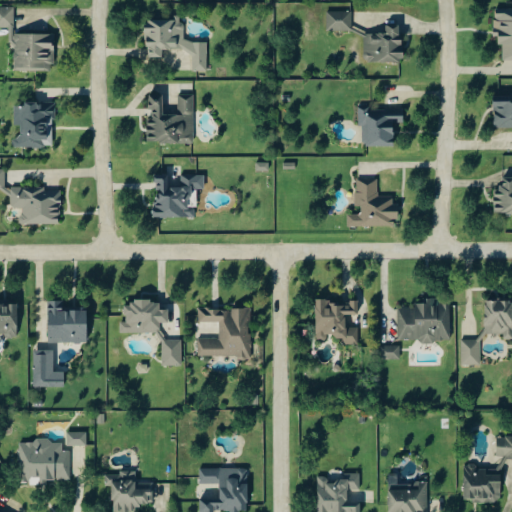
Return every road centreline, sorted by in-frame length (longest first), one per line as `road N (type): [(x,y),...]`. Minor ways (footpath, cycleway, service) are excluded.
road 1 (residential): [(511,249),(0,251)]
road 2 (residential): [(282,511),(279,250)]
road 3 (residential): [(100,0),(109,251)]
road 4 (residential): [(447,0),(442,250)]
